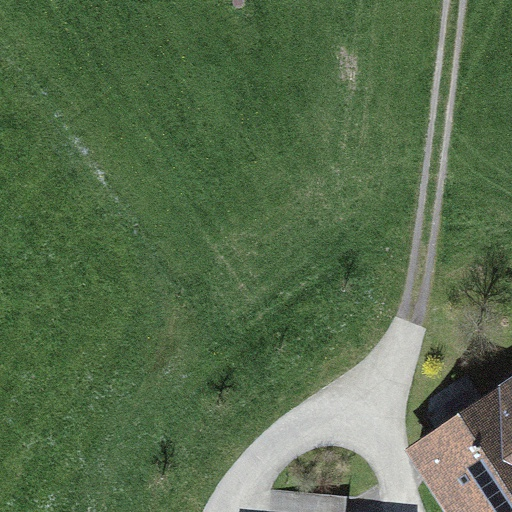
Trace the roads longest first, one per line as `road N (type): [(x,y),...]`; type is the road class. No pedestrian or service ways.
road 1 (track): [(455,0),(413,314),(356,417)]
road 2 (track): [(221,511),(262,456),(299,426),(356,417)]
